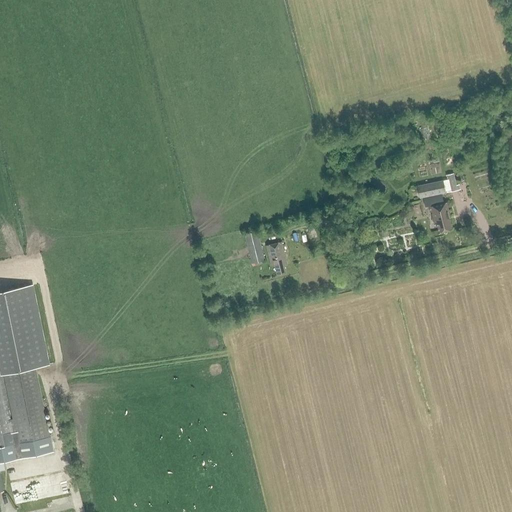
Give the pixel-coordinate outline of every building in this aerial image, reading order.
[(446,192),(451,190),(452,192),(457,190),(456,188),(459,187),(458,183),(457,184),(456,178),(418,185),(420,198),(424,197),(426,206),(444,202),(442,193),(446,192)] [(439,232),(451,228),(448,217),(450,217),(448,211),(449,211),(447,203),(430,207),(433,221),(436,221),(439,232)] [(252,264),(265,260),(257,231),(244,234),(252,264)] [(285,267),(288,267),(282,242),(269,245),(266,246),(271,267),(275,266),(277,274),(286,272),(285,267)] [(0,359),(3,373),(20,457),(52,451),(35,367),(48,364),(32,285),(0,291),(0,359)] [(0,492),(3,492),(0,474),(0,471),(5,470),(3,461),(20,457),(2,374),(0,374),(0,492)] [(31,502),(49,495),(42,478),(24,485),(31,502)]
